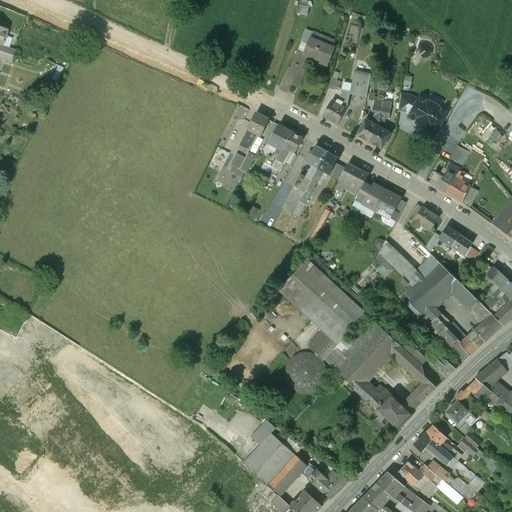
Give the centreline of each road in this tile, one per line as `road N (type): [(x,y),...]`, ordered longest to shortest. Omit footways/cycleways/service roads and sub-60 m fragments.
road 1 (secondary): [(35,0),(253,96),(511,250)]
road 2 (secondary): [(511,336),(464,374),(332,511)]
